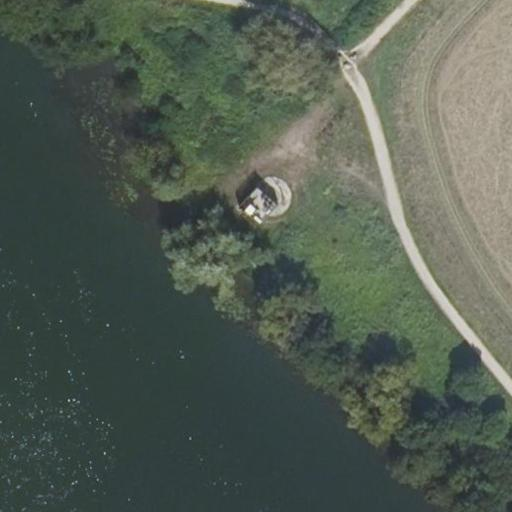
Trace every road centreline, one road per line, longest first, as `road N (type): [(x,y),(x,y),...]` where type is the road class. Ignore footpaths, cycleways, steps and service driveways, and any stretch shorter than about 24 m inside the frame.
road 1 (track): [(349,63),(382,145),(415,266),(511,388)]
road 2 (track): [(349,63),(301,19),(209,0)]
road 3 (track): [(349,63),(243,172)]
